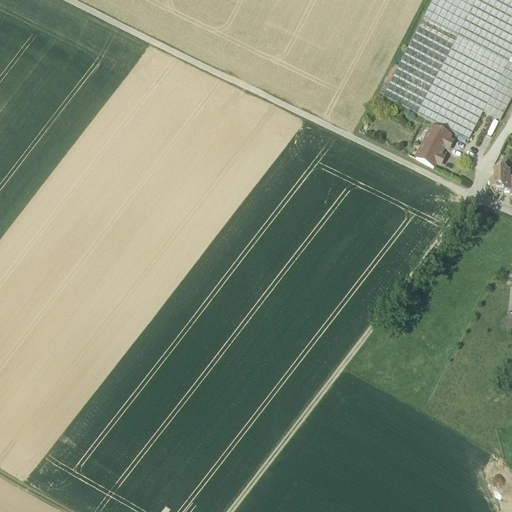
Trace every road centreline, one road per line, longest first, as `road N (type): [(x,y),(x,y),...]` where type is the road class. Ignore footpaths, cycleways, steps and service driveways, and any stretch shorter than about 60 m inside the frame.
road 1 (track): [(474,198),(66,0)]
road 2 (track): [(474,198),(234,511)]
